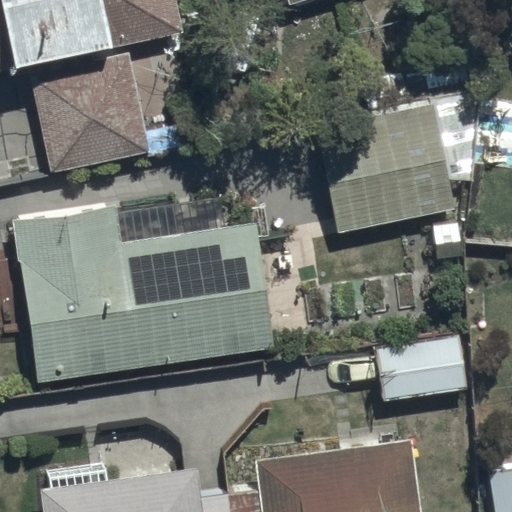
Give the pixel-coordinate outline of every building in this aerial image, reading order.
[(176,0),(0,0),(0,51),(21,48),(40,154),(141,135),(122,31),(180,20),(176,0)] [(307,109),(332,217),(450,192),(445,167),(467,162),(474,79),(307,109)] [(8,200),(32,363),(269,329),(251,206),(173,217),(169,191),(111,199),(109,186),(8,200)] [(459,371),(452,320),(371,332),(379,383),(459,371)] [(32,470),(38,511),(420,511),(409,419),(250,438),(254,471),(197,478),(193,450),(32,470)] [(511,511),(511,452),(482,457),(490,511),(511,511)]
